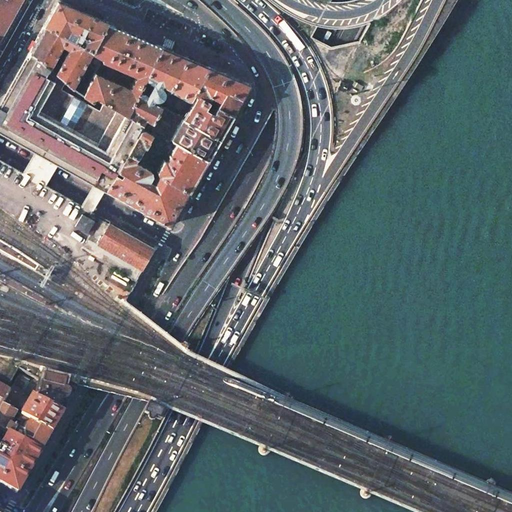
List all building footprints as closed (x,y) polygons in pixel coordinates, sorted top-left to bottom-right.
[(0,0),(0,36),(12,16),(20,0),(0,0)] [(105,22),(57,2),(50,14),(44,25),(76,43),(81,34),(88,38),(83,47),(90,51),(91,51),(105,22)] [(161,46),(105,22),(91,51),(102,58),(101,60),(136,75),(129,88),(101,76),(105,68),(104,65),(100,63),(83,95),(91,100),(94,96),(103,101),(125,113),(137,90),(143,80),(161,46)] [(76,43),(44,25),(35,41),(29,51),(47,65),(64,81),(70,86),(90,51),(83,47),(76,43)] [(186,57),(161,46),(143,80),(152,85),(147,94),(137,90),(125,113),(128,115),(140,122),(143,117),(151,121),(160,106),(162,101),(163,100),(159,98),(159,97),(161,97),(162,96),(162,95),(163,94),(163,93),(163,92),(163,91),(163,90),(162,89),(161,87),(160,86),(161,84),(169,88),(186,57)] [(0,103),(0,131),(105,190),(140,128),(143,123),(140,122),(128,115),(125,113),(103,101),(99,109),(59,89),(64,81),(47,65),(29,51),(0,103)] [(207,65),(186,57),(169,88),(181,95),(174,107),(181,111),(192,92),(207,65)] [(238,102),(248,84),(248,83),(247,83),(207,65),(192,92),(197,95),(231,114),(238,102)] [(231,114),(197,95),(185,116),(181,114),(180,114),(179,116),(217,138),(231,114)] [(176,142),(206,158),(217,138),(179,116),(160,106),(151,121),(149,126),(176,142)] [(144,129),(140,128),(105,190),(168,225),(187,191),(206,158),(176,142),(166,160),(163,159),(155,171),(159,173),(154,182),(148,179),(151,174),(149,170),(133,161),(142,145),(144,146),(148,140),(147,139),(151,133),(144,129)] [(81,214),(75,226),(86,232),(93,220),(81,214)] [(153,247),(109,223),(98,243),(141,268),(153,247)] [(141,269),(134,265),(127,276),(135,280),(141,269)] [(67,377),(43,372),(40,382),(38,390),(39,390),(35,399),(31,396),(20,415),(21,416),(51,433),(61,413),(58,411),(63,396),(65,396),(66,395),(67,395),(68,394),(68,392),(69,391),(68,389),(65,388),(67,377)] [(0,385),(0,407),(2,405),(10,391),(0,385)] [(22,391),(13,385),(10,391),(2,405),(11,410),(22,391)] [(159,419),(163,410),(148,403),(144,412),(148,414),(147,416),(154,419),(155,417),(159,419)] [(46,441),(51,433),(21,416),(19,420),(20,421),(15,430),(8,426),(16,413),(11,410),(2,405),(0,407),(0,429),(40,452),(46,441)] [(0,483),(17,493),(25,477),(40,452),(0,429),(0,483)]
